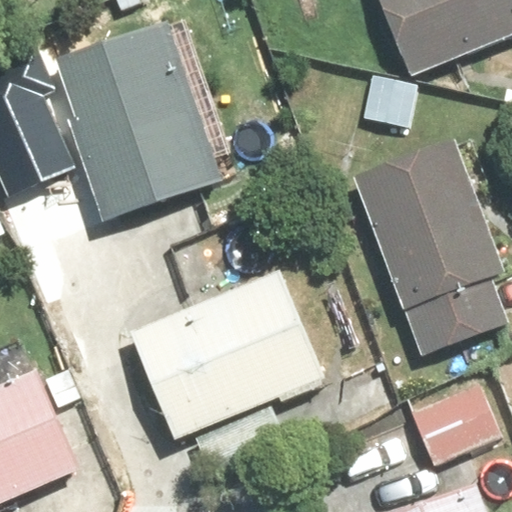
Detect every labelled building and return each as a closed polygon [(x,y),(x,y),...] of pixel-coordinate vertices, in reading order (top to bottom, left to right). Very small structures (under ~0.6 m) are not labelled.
[(511,0),(378,0),(410,76),(511,33),(511,0)] [(159,16),(39,60),(99,223),(219,179),(159,16)] [(26,47),(0,56),(0,185),(4,196),(72,171),(26,47)] [(511,298),(462,130),(350,163),(410,365),(511,334),(511,298)] [(283,265),(124,327),(169,441),(328,379),(283,265)] [(27,347),(0,359),(0,501),(82,463),(27,347)] [(497,439),(473,386),(406,417),(430,470),(497,439)] [(489,511),(478,478),(376,511),(489,511)]
